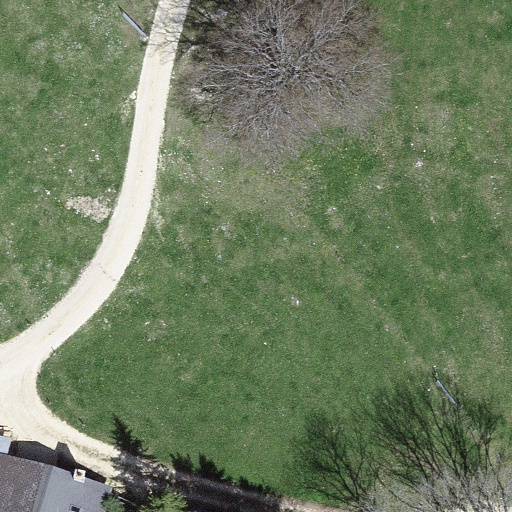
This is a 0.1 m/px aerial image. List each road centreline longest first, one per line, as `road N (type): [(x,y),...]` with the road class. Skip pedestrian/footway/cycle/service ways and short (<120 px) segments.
road 1 (trunk): [(56,511),(213,0)]
road 2 (track): [(0,371),(28,362),(100,300),(127,242),(175,0)]
